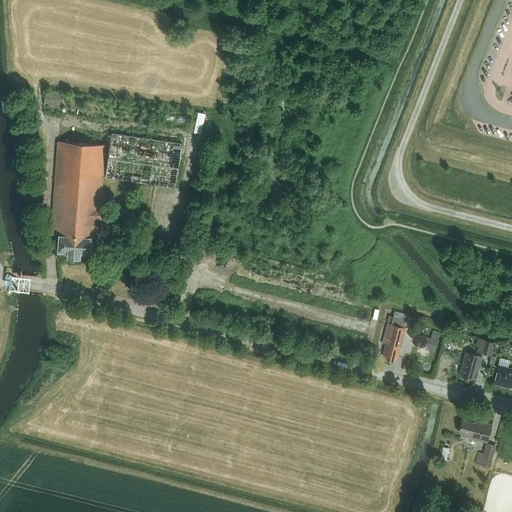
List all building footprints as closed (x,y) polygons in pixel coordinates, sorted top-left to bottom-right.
[(60,107),(61,93),(46,91),(44,105),(60,107)] [(177,183),(184,142),(141,135),(146,141),(150,142),(150,144),(156,150),(154,163),(157,167),(151,173),(151,175),(144,174),(150,181),(154,177),(163,179),(165,182),(166,177),(171,183),(172,177),(177,183)] [(100,221),(101,210),(99,210),(105,146),(58,141),(52,227),(55,227),(54,235),(59,235),(58,251),(68,252),(67,256),(79,257),(80,253),(90,254),(91,238),(94,239),(96,220),(100,221)] [(116,222),(117,211),(107,210),(106,220),(116,222)] [(397,358),(405,328),(403,327),(406,314),(393,311),(390,324),(388,323),(383,343),(386,343),(383,355),(386,355),(385,359),(394,361),(395,358),(397,358)] [(456,341),(458,334),(451,332),(448,338),(456,341)] [(437,340),(430,338),(427,350),(434,352),(437,340)] [(493,342),(477,338),(475,346),(477,346),(475,351),(489,355),(493,342)] [(478,369),(481,356),(466,352),(459,375),(473,379),(476,368),(478,369)] [(511,368),(506,367),(506,369),(492,365),(489,375),(495,376),(493,384),(502,386),(503,385),(511,387),(511,368)] [(487,443),(492,425),(474,420),(474,423),(462,420),(459,432),(461,433),(460,436),(487,443)] [(490,468),(496,445),(486,443),(484,453),(478,452),(475,464),(490,468)] [(444,447),(441,458),(446,460),(449,448),(444,447)]
